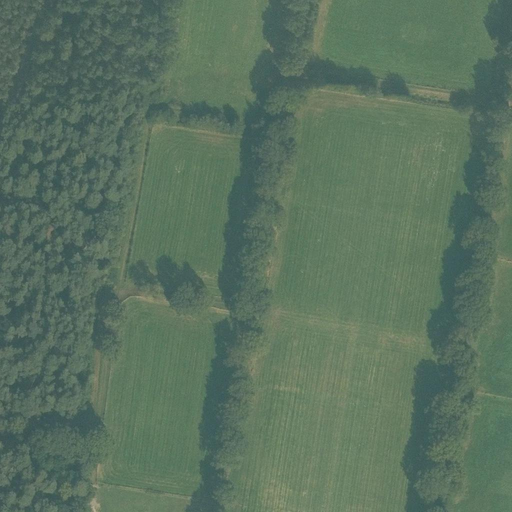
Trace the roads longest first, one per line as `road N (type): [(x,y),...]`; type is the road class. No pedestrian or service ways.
road 1 (track): [(511,0),(491,99),(277,71),(260,124),(149,112),(121,296)]
road 2 (track): [(0,456),(78,442),(89,432),(121,296)]
road 3 (unclassified): [(0,130),(48,0)]
road 4 (track): [(121,296),(167,294),(255,308)]
